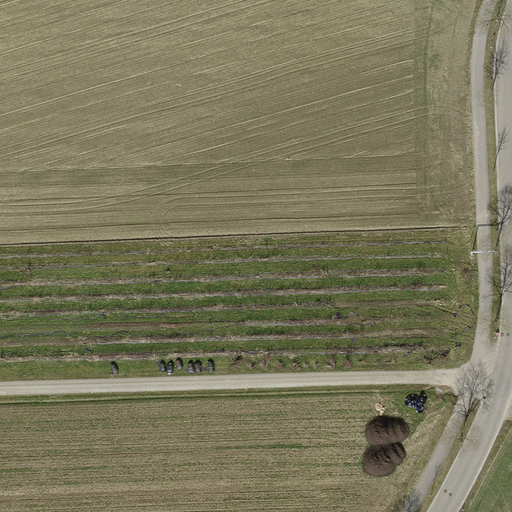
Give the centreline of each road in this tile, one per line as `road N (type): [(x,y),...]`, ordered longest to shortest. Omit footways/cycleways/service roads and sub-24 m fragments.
road 1 (track): [(474,376),(0,390)]
road 2 (tertiary): [(444,511),(503,388),(511,344)]
